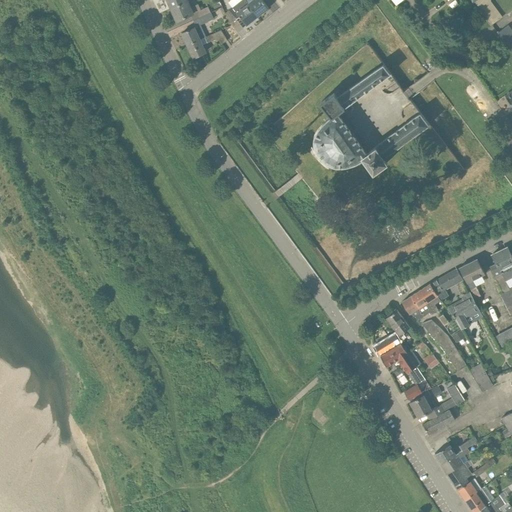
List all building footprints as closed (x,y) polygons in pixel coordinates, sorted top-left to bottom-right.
[(166,0),(171,9),(189,1),(190,0),(166,0)] [(246,25),(258,16),(245,0),(241,0),(232,7),(246,25)] [(245,0),(258,16),(269,8),(262,0),(245,0)] [(473,0),(490,22),(492,25),(502,17),(490,0),(473,0)] [(193,20),(211,12),(208,6),(201,10),(198,4),(191,7),(189,1),(171,9),(176,21),(190,15),(193,20)] [(200,39),(206,37),(201,25),(214,19),(211,12),(193,20),(196,27),(195,27),(182,33),(187,45),(200,39)] [(237,33),(243,28),(235,18),(235,19),(230,22),(231,25),(237,33)] [(511,52),(511,30),(508,24),(497,32),(511,52)] [(209,42),(218,38),(221,44),(228,40),(221,30),(206,37),(209,42)] [(193,58),(205,52),(200,39),(187,45),(193,58)] [(338,113),(391,74),(383,64),(338,97),(334,92),(320,102),(330,116),(324,121),(319,127),(318,129),(316,131),(314,135),(314,138),(313,140),(314,143),(314,146),(315,149),(316,151),(319,155),(321,157),(323,159),(327,163),(329,164),(332,166),(335,166),(338,167),(342,167),(346,166),(354,164),(358,162),(360,161),(363,159),(373,174),(388,163),(385,158),(430,125),(420,113),(367,152),(338,113)] [(511,89),(503,95),(511,106),(511,89)] [(503,293),(511,287),(511,282),(510,279),(505,281),(502,274),(511,268),(511,249),(509,251),(507,247),(491,254),(496,263),(489,266),(503,293)] [(477,258),(459,267),(467,283),(470,289),(471,289),(475,298),(480,295),(476,286),(476,287),(473,280),(485,274),(477,258)] [(435,292),(441,300),(449,296),(445,290),(463,280),(457,268),(430,284),(435,292)] [(420,290),(435,312),(438,310),(435,305),(441,301),(435,292),(430,284),(420,290)] [(431,315),(435,312),(420,290),(411,296),(424,316),(429,313),(431,315)] [(469,325),(466,320),(481,312),(469,292),(461,297),(462,298),(447,307),(454,319),(461,329),(469,325)] [(417,320),(424,316),(411,296),(402,302),(409,314),(410,314),(415,317),(417,320)] [(410,327),(397,309),(386,318),(399,335),(410,327)] [(451,336),(461,329),(454,319),(448,322),(443,314),(438,318),(451,336)] [(447,335),(431,320),(422,323),(448,356),(457,351),(447,335)] [(511,325),(497,334),(503,346),(511,340),(511,325)] [(395,334),(375,346),(380,355),(400,342),(395,334)] [(423,352),(428,347),(423,341),(417,345),(423,352)] [(401,343),(381,356),(386,366),(399,359),(407,373),(421,364),(411,350),(407,353),(401,343)] [(462,358),(457,351),(448,356),(453,363),(462,358)] [(431,369),(439,363),(431,352),(423,359),(431,369)] [(453,363),(458,371),(467,366),(462,358),(453,363)] [(482,392),(493,386),(480,363),(469,370),(482,392)] [(404,391),(409,399),(422,392),(417,384),(404,391)] [(456,405),(465,400),(455,384),(447,389),(456,405)] [(424,395),(410,403),(419,417),(426,413),(430,419),(445,411),(442,404),(432,410),(424,395)] [(453,420),(448,411),(423,425),(428,434),(453,420)] [(511,411),(501,417),(505,424),(507,429),(511,435),(511,434),(511,411)] [(435,454),(441,464),(465,449),(477,442),(474,436),(453,449),(450,444),(435,454)] [(460,458),(467,453),(465,449),(441,464),(447,473),(464,463),(460,458)] [(483,465),(486,470),(496,463),(493,458),(483,465)] [(465,484),(468,482),(466,479),(468,477),(463,470),(467,468),(464,463),(447,473),(458,489),(465,484)] [(476,511),(485,506),(491,502),(478,483),(471,487),(468,482),(465,484),(458,489),(474,511),(476,511)] [(491,502),(485,506),(476,511),(499,511),(501,511),(499,508),(505,504),(500,495),(491,502)]
